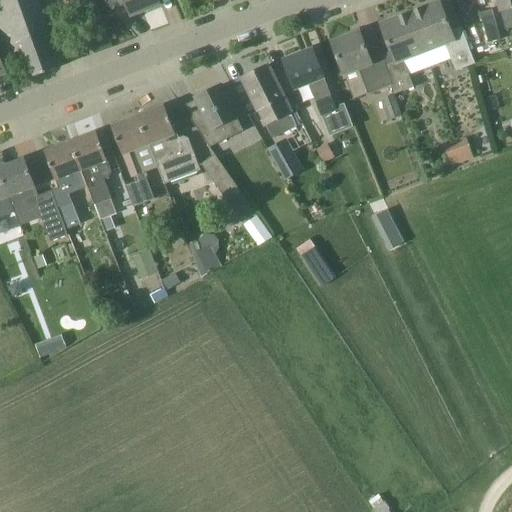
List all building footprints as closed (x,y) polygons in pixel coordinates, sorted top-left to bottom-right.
[(0,0),(0,38),(6,56),(20,51),(31,79),(62,67),(37,0),(0,0)] [(75,0),(96,54),(113,48),(94,0),(75,0)] [(158,0),(105,0),(111,7),(126,0),(132,16),(161,4),(158,0)] [(511,0),(498,0),(506,31),(511,29),(511,0)] [(411,13),(426,53),(446,45),(457,72),(476,64),(462,27),(451,31),(440,2),(411,13)] [(494,9),(480,13),(489,42),(503,38),(494,9)] [(405,61),(426,53),(411,13),(382,24),(397,64),(387,67),(393,85),(396,95),(416,87),(405,61)] [(393,85),(387,67),(386,64),(374,68),(361,32),(333,42),(345,74),(360,69),(369,94),(393,85)] [(285,61),(296,89),(310,84),(318,104),(323,116),(338,110),(333,98),(329,89),(325,78),(314,50),(285,61)] [(268,66),(244,78),(270,133),(271,132),(270,131),(274,129),(276,134),(296,124),(268,66)] [(183,107),(191,119),(211,148),(244,131),(222,86),(197,98),(198,100),(183,107)] [(388,121),(402,116),(394,94),(380,99),(388,121)] [(166,106),(139,116),(150,145),(165,185),(201,171),(189,139),(185,136),(178,139),(176,135),(177,135),(166,106)] [(150,145),(139,116),(113,127),(123,155),(124,155),(133,178),(145,173),(136,150),(150,145)] [(98,132),(72,142),(90,190),(96,206),(105,202),(113,199),(106,181),(110,179),(113,173),(98,132)] [(454,142),(462,163),(473,159),(466,138),(454,142)] [(268,150),(286,181),(304,171),(286,140),(268,150)] [(79,193),(90,190),(72,142),(46,152),(57,181),(58,180),(65,199),(79,193)] [(451,167),(462,163),(454,142),(443,146),(451,167)] [(327,144),(316,149),(323,164),(334,158),(327,144)] [(25,159),(0,169),(0,171),(10,197),(17,216),(39,208),(52,242),(69,236),(67,228),(65,225),(58,207),(52,191),(39,196),(25,159)] [(0,200),(4,199),(10,197),(0,171),(0,240),(1,240),(0,238),(0,214),(3,214),(0,206),(0,200)] [(226,173),(212,182),(239,220),(252,210),(226,173)] [(133,207),(145,203),(137,182),(125,186),(133,207)] [(67,228),(78,224),(70,202),(58,207),(65,225),(67,228)] [(101,220),(110,217),(105,202),(96,206),(101,220)] [(404,243),(387,210),(375,216),(392,249),(404,243)] [(115,229),(110,217),(103,220),(107,231),(115,229)] [(257,219),(247,226),(260,244),(270,237),(257,219)] [(301,257),(311,271),(326,262),(316,246),(301,257)] [(193,256),(202,277),(222,266),(211,247),(193,256)] [(140,279),(158,272),(149,251),(132,257),(140,279)] [(47,266),(43,255),(34,258),(38,269),(47,266)] [(175,274),(162,281),(168,291),(181,283),(175,274)] [(119,291),(103,297),(109,312),(124,305),(119,291)]
